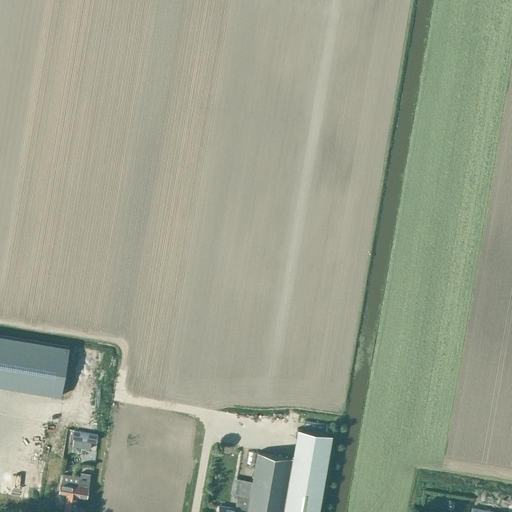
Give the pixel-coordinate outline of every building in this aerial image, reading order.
[(0,335),(0,385),(60,396),(69,347),(0,335)] [(106,402),(104,412),(114,414),(117,414),(119,407),(115,406),(116,404),(106,402)] [(0,419),(0,433),(41,441),(44,427),(0,419)] [(295,458),(326,463),(331,434),(300,429),(295,458)] [(82,432),(81,439),(97,442),(98,438),(98,434),(82,432)] [(41,456),(0,448),(0,461),(38,469),(41,456)] [(219,505),(218,511),(239,511),(240,510),(254,511),(318,511),(326,463),(295,458),(257,452),(252,482),(240,480),(237,495),(235,508),(219,505)] [(88,488),(89,478),(79,477),(78,486),(61,483),(59,493),(67,494),(64,511),(74,511),(77,496),(87,498),(88,488)]
